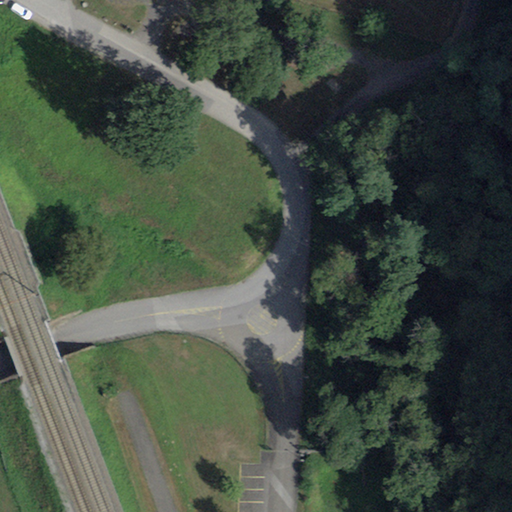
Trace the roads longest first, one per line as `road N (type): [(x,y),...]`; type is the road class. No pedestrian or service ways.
road 1 (unclassified): [(260,320),(295,216),(286,164),(273,144),(212,100),(32,0)]
road 2 (unclassified): [(51,339),(152,316),(260,320)]
road 3 (residential): [(260,320),(281,387),(281,511)]
